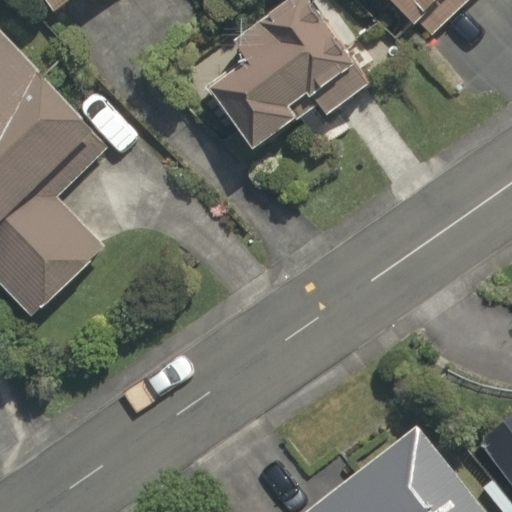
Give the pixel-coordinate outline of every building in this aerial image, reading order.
[(33,0),(41,12),(59,0),(33,0)] [(332,0),(325,0),(316,6),(312,0),(256,0),(214,25),(232,54),(197,74),(234,137),(286,107),(280,97),(298,86),(311,108),(359,80),(374,71),(332,0)] [(381,0),(423,43),(467,0),(381,0)] [(0,283),(25,312),(102,244),(55,190),(105,145),(0,27),(0,283)] [(467,486),(416,416),(283,511),(511,511),(511,494),(492,467),(467,486)]
